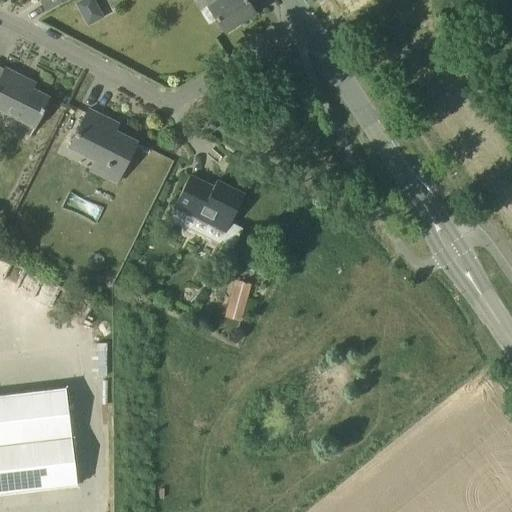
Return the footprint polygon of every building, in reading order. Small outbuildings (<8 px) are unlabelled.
[(78,0),(74,3),(86,26),(98,19),(103,17),(94,0),(78,0)] [(203,0),(225,32),(255,12),(246,0),(203,0)] [(49,96),(19,82),(22,77),(5,68),(0,77),(0,108),(34,127),(49,96)] [(114,185),(137,142),(103,125),(106,118),(88,109),(70,146),(107,164),(100,178),(114,185)] [(328,168),(336,163),(333,156),(324,160),(328,168)] [(213,187),(189,175),(173,209),(186,215),(188,212),(198,217),(197,220),(206,225),(202,234),(232,248),(242,227),(231,222),(244,195),(216,181),(213,187)] [(235,283),(227,312),(225,317),(241,321),(251,286),(235,283)] [(65,387),(0,394),(0,493),(76,485),(65,387)]
